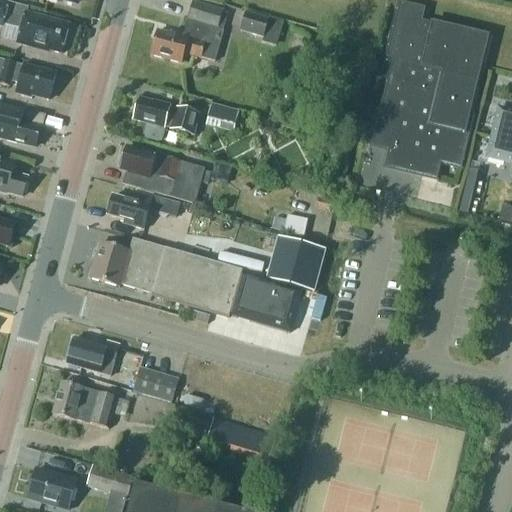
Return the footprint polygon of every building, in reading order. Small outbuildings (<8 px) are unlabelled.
[(0,2),(0,27),(4,28),(5,25),(20,30),(16,44),(16,45),(50,54),(50,52),(62,56),(70,27),(27,15),(28,10),(0,2)] [(469,116),(477,83),(489,35),(431,20),(433,11),(400,3),(388,58),(394,59),(389,79),(376,134),(380,135),(378,144),(390,146),(385,167),(436,179),(440,163),(461,168),(473,117),(469,116)] [(187,39),(171,35),(170,37),(157,34),(150,58),(180,67),(183,56),(214,65),(223,34),(217,33),(222,14),(192,5),(187,24),(192,25),(187,39)] [(250,34),(264,38),(269,20),(247,14),(244,25),(252,27),(250,34)] [(0,78),(0,85),(9,88),(11,82),(19,84),(16,97),(32,101),(32,98),(49,102),(56,76),(4,63),(0,78)] [(165,130),(183,135),(194,138),(199,118),(170,110),(170,108),(154,103),(153,106),(139,102),(133,122),(145,125),(142,136),(145,140),(158,144),(162,140),(165,130)] [(0,138),(4,140),(3,142),(17,145),(20,144),(36,148),(41,130),(40,129),(43,117),(0,105),(0,138)] [(212,107),(209,121),(222,125),(220,130),(234,134),(239,115),(212,107)] [(511,113),(499,111),(488,157),(511,163),(511,175),(511,177),(511,176),(511,113)] [(180,163),(180,165),(157,158),(157,157),(143,153),(142,155),(126,150),(120,172),(127,174),(123,187),(170,200),(171,198),(195,205),(196,201),(205,204),(209,191),(200,188),(205,170),(180,163)] [(0,160),(0,195),(7,197),(8,195),(22,199),(27,182),(12,178),(13,175),(12,175),(15,165),(0,160)] [(458,213),(480,219),(487,197),(464,190),(458,213)] [(123,227),(143,233),(153,200),(137,196),(135,205),(113,199),(107,219),(124,224),(123,227)] [(289,234),(309,237),(311,219),(292,216),(289,234)] [(0,245),(9,248),(15,227),(0,223),(0,245)] [(278,238),(266,281),(313,294),(325,251),(278,238)] [(100,246),(90,282),(120,291),(121,288),(136,293),(229,319),(229,317),(290,335),(302,293),(242,276),(242,274),(215,266),(133,242),(130,255),(100,246)] [(67,367),(100,376),(101,373),(110,376),(117,348),(107,345),(106,349),(75,340),(67,367)] [(171,405),(177,384),(139,373),(132,393),(133,393),(170,404),(171,405)] [(53,417),(108,432),(116,401),(83,392),(83,391),(62,385),(53,417)] [(207,444),(267,462),(274,439),(214,420),(207,444)] [(87,488),(126,499),(132,479),(93,468),(87,488)] [(28,502),(64,511),(67,511),(76,484),(36,472),(28,502)] [(127,511),(240,511),(135,485),(127,511)]
